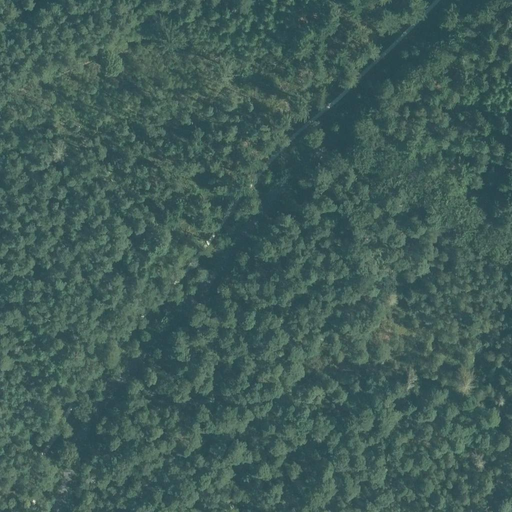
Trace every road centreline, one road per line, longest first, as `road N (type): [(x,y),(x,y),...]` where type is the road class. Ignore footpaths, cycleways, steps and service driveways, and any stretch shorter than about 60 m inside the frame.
road 1 (tertiary): [(58,511),(75,452),(110,390),(287,182),(476,0)]
road 2 (track): [(346,124),(511,250)]
